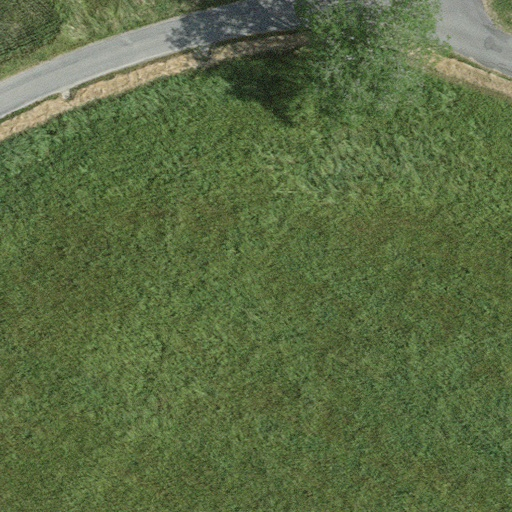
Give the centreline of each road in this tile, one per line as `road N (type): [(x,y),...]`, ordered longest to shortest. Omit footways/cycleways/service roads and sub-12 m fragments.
road 1 (unclassified): [(0,104),(281,11),(398,6)]
road 2 (unclassified): [(398,6),(511,51)]
